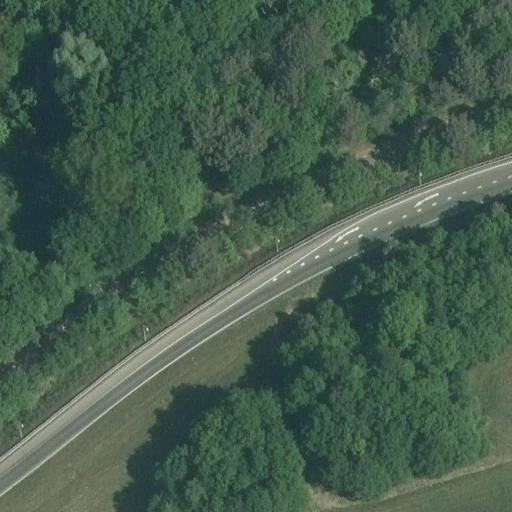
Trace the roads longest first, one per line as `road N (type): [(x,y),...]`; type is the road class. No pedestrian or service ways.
road 1 (motorway): [(511,184),(356,246),(219,321),(0,484)]
road 2 (unclassified): [(0,395),(166,277),(290,205),(414,152),(511,123)]
